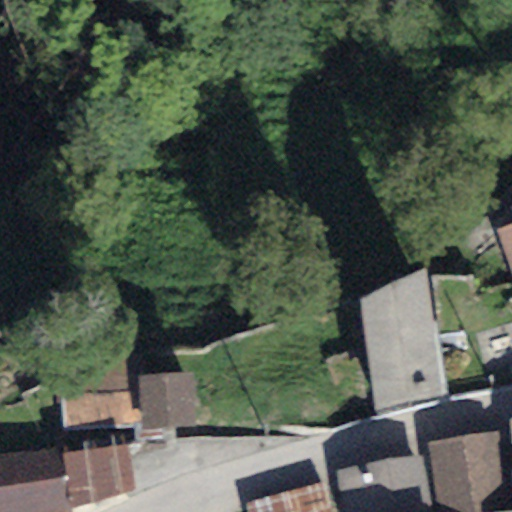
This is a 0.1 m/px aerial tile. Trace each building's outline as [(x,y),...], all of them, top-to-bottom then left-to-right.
[(511,207),(510,208),(511,212),(511,224),(496,231),(511,276),(511,207)] [(426,269),(360,299),(374,411),(442,394),(426,269)] [(192,372),(136,375),(139,429),(195,425),(192,372)] [(58,399),(61,436),(133,429),(129,392),(58,399)] [(502,429),(425,444),(436,511),(485,511),(486,511),(509,511),(502,429)] [(126,447),(59,454),(66,511),(132,493),(126,447)] [(59,449),(0,456),(0,511),(65,511),(66,511),(59,454),(59,449)] [(431,511),(421,455),(333,471),(340,511),(431,511)] [(242,502),(244,511),(331,511),(325,483),(242,502)]
